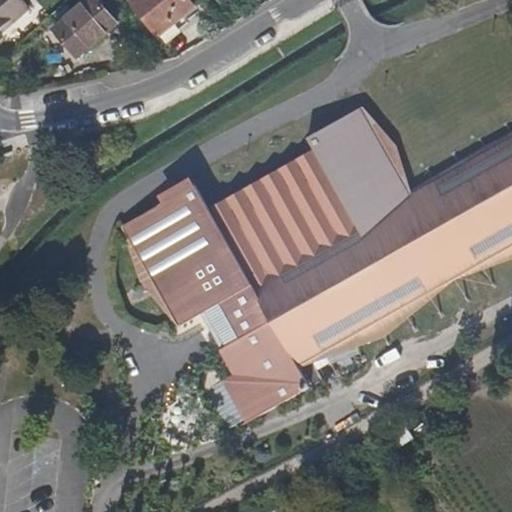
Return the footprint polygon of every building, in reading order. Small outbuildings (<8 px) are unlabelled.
[(15,23),(33,6),(27,0),(0,0),(0,29),(2,27),(11,19),(15,23)] [(183,17),(194,7),(187,0),(133,0),(130,3),(159,36),(183,17)] [(78,59),(115,25),(94,1),(56,35),(78,59)] [(165,42),(188,23),(183,17),(159,36),(165,42)] [(6,31),(15,23),(11,19),(2,27),(6,31)] [(459,277),(511,259),(511,135),(411,193),(399,172),(361,107),(309,138),(314,148),(211,207),(193,175),(159,194),(163,202),(124,225),(181,324),(205,310),(221,301),(241,336),(226,345),(220,348),(235,375),(224,381),(249,423),(313,386),(302,368),(322,358),(384,339),(459,277)] [(241,336),(221,301),(205,310),(226,345),(241,336)] [(249,423),(224,381),(208,391),(232,433),(249,423)]
